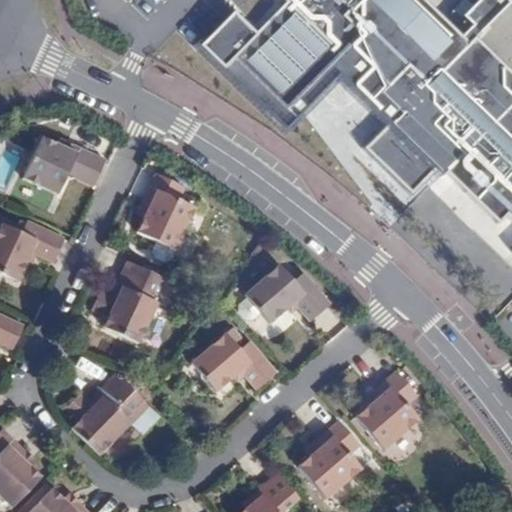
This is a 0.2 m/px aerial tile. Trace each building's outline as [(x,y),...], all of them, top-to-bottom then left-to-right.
[(484,199),(476,206),(498,227),(506,219),(511,225),(511,83),(503,75),(494,64),(473,45),(466,52),(414,0),(281,0),(287,6),(234,58),(286,110),(360,37),(372,57),(377,71),(388,90),(382,96),(422,136),(414,145),(466,196),(474,188),(484,199)] [(215,66),(254,31),(233,7),(194,42),(215,66)] [(494,64),(503,75),(511,66),(511,63),(503,55),(494,64)] [(298,148),(377,71),(372,57),(289,139),(298,148)] [(76,153),(57,144),(42,137),(23,178),(56,194),(66,174),(93,186),(106,160),(78,147),(76,153)] [(60,138),(57,144),(76,153),(78,147),(60,138)] [(154,240),(177,251),(201,200),(187,194),(183,202),(179,200),(185,187),(156,173),(143,201),(150,204),(144,218),(137,232),(146,236),(154,240)] [(466,196),(476,206),(484,199),(474,188),(466,196)] [(150,204),(143,201),(137,215),(144,218),(150,204)] [(30,252),(36,255),(53,263),(64,239),(26,222),(21,234),(1,225),(0,227),(0,275),(16,282),(26,261),(30,252)] [(173,260),(177,251),(154,240),(151,247),(153,254),(168,261),(173,260)] [(32,264),(36,255),(30,252),(26,261),(32,264)] [(117,299),(112,297),(100,292),(91,311),(109,318),(105,328),(141,344),(159,303),(152,300),(163,276),(128,261),(118,284),(123,287),(117,299)] [(295,303),(299,307),(312,322),(332,303),(305,273),(295,282),(280,265),(245,297),(247,299),(261,315),(271,325),(288,309),(295,303)] [(118,284),(112,297),(117,299),(123,287),(118,284)] [(261,315),(247,299),(242,304),(241,308),(241,311),(247,318),(256,320),(261,315)] [(292,313),(299,307),(295,303),(288,309),(292,313)] [(0,342),(14,349),(24,326),(0,314),(0,342)] [(241,373),(246,378),(257,391),(278,373),(251,342),(240,351),(226,334),(192,363),(218,394),(235,379),(241,373)] [(381,396),(368,407),(356,417),(383,449),(419,418),(407,404),(417,396),(397,372),(375,390),(381,396)] [(239,384),(246,378),(241,373),(235,379),(239,384)] [(92,408),(88,404),(79,395),(64,409),(77,422),(70,429),(100,458),(132,425),(125,419),(143,400),(116,375),(96,395),(100,399),(92,408)] [(363,401),(368,407),(381,396),(375,390),(363,401)] [(96,395),(88,404),(92,408),(100,399),(96,395)] [(323,447),(310,457),(298,466),(324,498),(362,469),(349,454),(360,445),(341,421),(317,440),(323,447)] [(17,457),(23,451),(2,430),(0,432),(0,498),(10,508),(39,480),(28,469),(17,457)] [(305,450),(310,457),(323,447),(317,440),(305,450)] [(34,462),(23,451),(17,457),(28,469),(34,462)] [(262,499),(248,510),(246,511),(292,511),(289,508),(299,500),(278,474),(256,493),(262,499)] [(72,511),(71,511),(61,501),(51,491),(29,511),(85,511),(79,506),(72,511)] [(243,504),(248,510),(262,499),(256,493),(243,504)] [(68,495),(61,501),(71,511),(72,511),(79,506),(68,495)]
